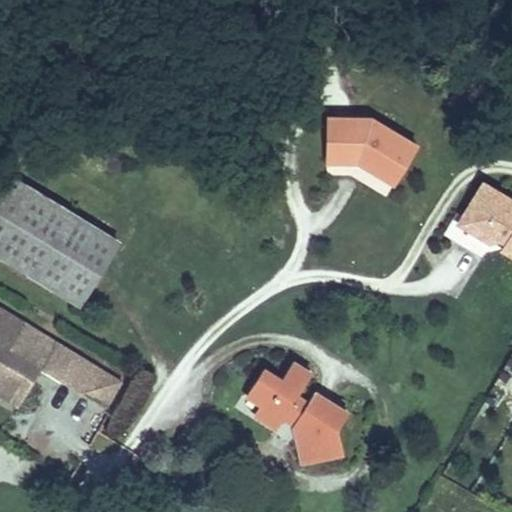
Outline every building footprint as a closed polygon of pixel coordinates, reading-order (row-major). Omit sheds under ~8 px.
[(368,118),(326,118),(325,154),(350,154),(359,159),(356,164),(391,184),(414,145),(368,118)] [(350,154),(325,154),(325,163),(356,164),(359,159),(350,154)] [(0,190),(0,256),(79,305),(117,241),(9,176),(0,190)] [(511,207),(511,201),(483,184),(480,188),(511,208),(511,207)] [(511,207),(511,208),(480,188),(463,218),(467,230),(488,242),(499,238),(505,242),(501,249),(511,255),(511,207)] [(29,317),(0,300),(0,387),(22,400),(44,364),(22,350),(13,344),(18,336),(29,317)] [(13,344),(22,350),(27,341),(18,336),(13,344)] [(311,374),(292,362),(280,380),(262,368),(246,394),(261,404),(254,414),(276,428),(279,424),(284,416),(294,422),(296,434),(303,462),(342,452),(337,429),(347,413),(313,392),(306,403),(296,396),(311,374)] [(246,394),(239,405),(254,414),(261,404),(246,394)] [(279,424),(296,434),(294,422),(284,416),(279,424)]
